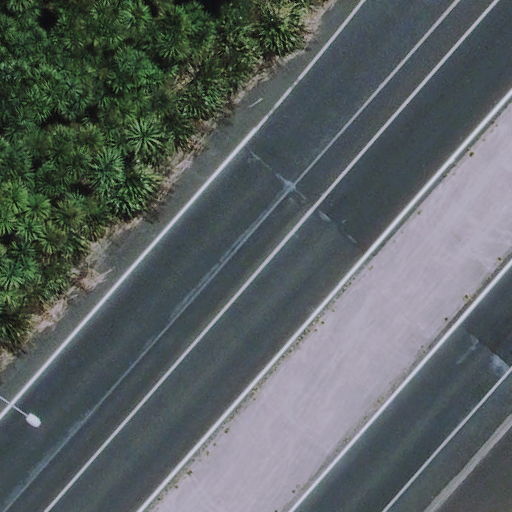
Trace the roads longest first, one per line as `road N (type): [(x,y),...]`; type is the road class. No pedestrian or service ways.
road 1 (primary): [(98,511),(511,45)]
road 2 (motorway): [(0,462),(409,0)]
road 3 (primary): [(511,320),(345,511)]
